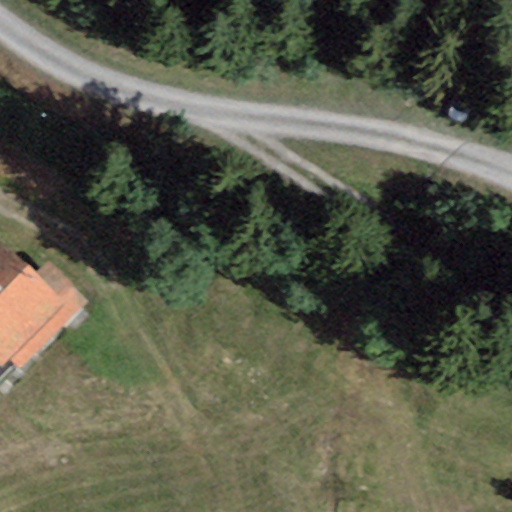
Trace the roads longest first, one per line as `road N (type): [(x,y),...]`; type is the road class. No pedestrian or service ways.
road 1 (track): [(0,22),(87,75),(186,107),(375,132),(511,168)]
road 2 (track): [(211,110),(511,316)]
